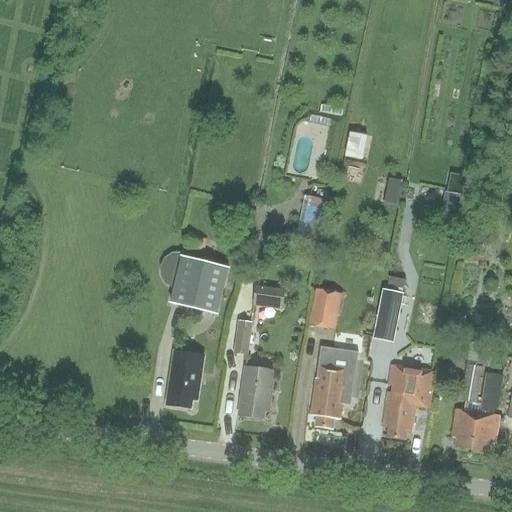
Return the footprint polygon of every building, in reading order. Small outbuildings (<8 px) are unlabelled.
[(363,161),(368,137),(350,134),(345,157),(363,161)] [(463,195),(467,177),(453,174),(450,192),(463,195)] [(398,206),(402,181),(389,179),(385,204),(398,206)] [(440,224),(462,228),(469,198),(447,193),(440,224)] [(294,230),(290,249),(319,255),(330,202),(305,197),(298,230),(294,230)] [(203,256),(207,241),(191,236),(186,252),(203,256)] [(218,316),(230,270),(183,258),(172,304),(218,316)] [(283,307),(285,291),(256,287),(254,303),(283,307)] [(309,327),(335,332),(342,295),(316,290),(309,327)] [(373,340),(394,344),(404,295),(383,291),(373,340)] [(234,355),(248,357),(253,324),(239,322),(234,355)] [(470,343),(467,364),(486,367),(489,346),(470,343)] [(449,367),(464,370),(468,346),(452,344),(449,367)] [(320,348),(310,416),(318,417),(317,428),(335,431),(336,420),(341,421),(344,399),(351,400),(357,353),(320,348)] [(198,402),(205,358),(176,353),(168,407),(192,410),(194,401),(198,402)] [(270,414),(275,373),(273,373),(274,361),(253,358),(251,370),(247,369),(240,417),(265,421),(266,413),(270,414)] [(456,411),(452,439),(457,440),(455,448),(490,453),(492,444),(496,444),(500,417),(495,416),(496,408),(498,409),(503,377),(486,374),(482,405),(477,404),(483,368),(467,365),(461,401),(466,402),(465,412),(456,411)] [(413,433),(417,407),(430,409),(436,375),(393,369),(390,386),(398,388),(397,394),(389,393),(384,428),(390,429),(389,438),(406,441),(408,432),(413,433)]
